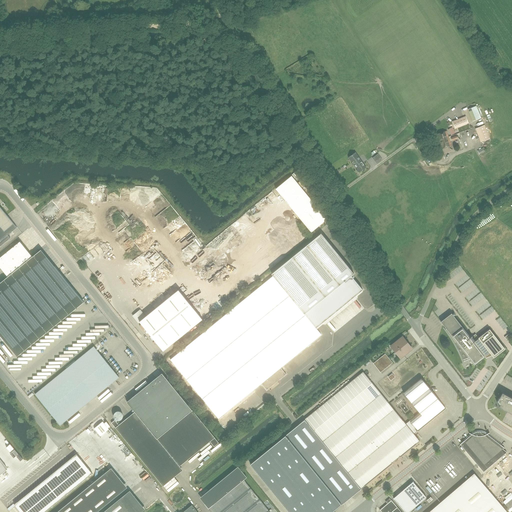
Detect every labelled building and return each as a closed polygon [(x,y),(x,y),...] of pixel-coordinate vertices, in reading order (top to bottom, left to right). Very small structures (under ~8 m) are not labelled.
[(476,106),(468,109),(473,121),(481,118),(476,106)] [(453,122),(455,128),(468,123),(465,117),(453,122)] [(453,125),(447,129),(451,135),(457,132),(453,125)] [(476,129),(481,142),(490,138),(484,125),(476,129)] [(447,131),(436,134),(441,149),(452,146),(447,131)] [(349,157),(359,172),(366,167),(356,152),(349,157)] [(373,158),(377,163),(382,159),(378,154),(373,158)] [(327,219),(292,175),(276,188),(311,232),(327,219)] [(8,235),(17,227),(0,206),(0,246),(10,238),(8,235)] [(272,273),(273,276),(170,360),(218,418),(261,383),(267,390),(286,374),(281,368),(321,334),(316,328),(363,290),(351,275),(354,273),(321,233),(272,273)] [(0,335),(17,356),(84,302),(41,250),(33,256),(20,241),(0,257),(0,267),(7,277),(0,282),(0,335)] [(140,310),(133,316),(139,322),(140,321),(163,351),(202,319),(178,290),(145,317),(140,310)] [(452,313),(441,321),(445,327),(444,328),(450,336),(455,344),(459,353),(463,362),(464,362),(464,361),(470,359),(474,365),(485,356),(486,358),(492,355),(494,358),(505,349),(489,329),(478,338),(477,336),(473,337),(472,337),(472,336),(470,337),(454,316),(456,314),(454,312),(452,313)] [(401,337),(391,346),(400,358),(411,349),(401,337)] [(94,346),(64,370),(35,394),(60,425),(119,377),(94,346)] [(388,358),(385,354),(382,357),(378,360),(381,364),(388,358)] [(250,464),(289,511),(330,511),(341,504),(334,495),(354,479),(361,489),(420,441),(414,434),(417,430),(418,431),(446,408),(421,378),(402,393),(418,413),(405,424),(402,421),(362,372),(250,464)] [(127,401),(135,411),(119,425),(115,420),(111,422),(115,427),(160,482),(179,466),(210,441),(214,446),(219,442),(170,383),(163,389),(155,378),(127,401)] [(499,406),(503,409),(511,413),(511,397),(502,392),(499,397),(500,397),(499,398),(497,401),(498,401),(500,404),(499,406)] [(109,429),(102,421),(94,428),(100,436),(109,429)] [(489,432),(487,434),(484,432),(482,432),(479,431),(477,432),(474,433),(472,434),(469,432),(469,433),(471,434),(460,444),(483,472),(507,452),(502,449),(503,447),(504,448),(487,434),(489,433),(489,432)] [(20,511),(44,511),(90,475),(92,473),(76,454),(74,455),(14,504),(20,511)] [(211,511),(270,511),(243,479),(246,477),(238,466),(203,495),(210,489),(219,500),(208,508),(211,511)] [(56,511),(96,511),(127,487),(111,467),(56,511)] [(511,511),(511,498),(503,507),(474,473),(428,511),(511,511)] [(405,511),(408,511),(426,497),(413,481),(394,498),(405,511)] [(130,490),(102,511),(142,511),(146,510),(130,490)] [(382,511),(401,511),(391,500),(380,509),(382,511)]
